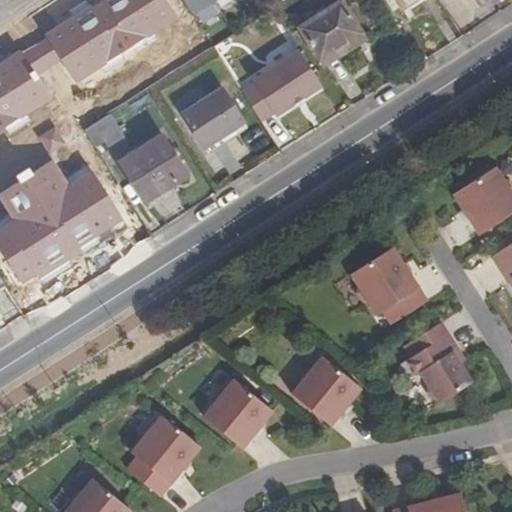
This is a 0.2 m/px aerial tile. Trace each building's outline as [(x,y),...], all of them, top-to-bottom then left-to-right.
[(175,0),(185,16),(211,0),(175,0)] [(417,0),(393,0),(400,10),(417,0)] [(341,3),(298,30),(323,67),(365,41),(341,3)] [(237,87),(260,124),(317,88),(295,51),(237,87)] [(222,89),(182,115),(204,149),(244,123),(222,89)] [(123,141),(108,117),(84,132),(99,156),(123,141)] [(162,138),(119,165),(144,203),(187,176),(162,138)] [(60,164),(0,200),(0,209),(12,228),(26,220),(34,232),(83,201),(60,164)] [(462,223),(473,239),(511,213),(511,208),(506,199),(507,194),(502,186),(497,184),(489,171),(447,198),(457,214),(462,223)] [(457,214),(452,217),(457,226),(462,223),(457,214)] [(511,288),(511,243),(486,260),(504,286),(509,283),(511,288)] [(420,306),(385,252),(343,279),(352,291),(350,297),(356,305),(361,306),(370,319),(376,315),(384,328),(420,306)] [(453,368),(446,356),(451,353),(433,326),(397,350),(404,361),(394,368),(403,383),(413,377),(422,390),(421,396),(426,404),(432,406),(433,407),(465,387),(453,368)] [(451,353),(446,356),(453,368),(458,365),(451,353)] [(284,399),(323,430),(335,415),(342,407),(353,392),(315,361),(305,373),(300,374),(294,381),(294,387),(284,399)] [(265,414),(227,382),(217,394),(211,395),(205,403),(206,408),(196,420),(234,451),(265,414)] [(342,407),(335,415),(338,417),(344,409),(342,407)] [(162,498),(198,444),(152,414),(117,469),(162,498)] [(62,511),(121,511),(86,483),(76,495),(71,495),(64,503),(65,509),(62,511)] [(417,507),(399,511),(457,511),(454,498),(453,498),(431,504),(417,507)]
